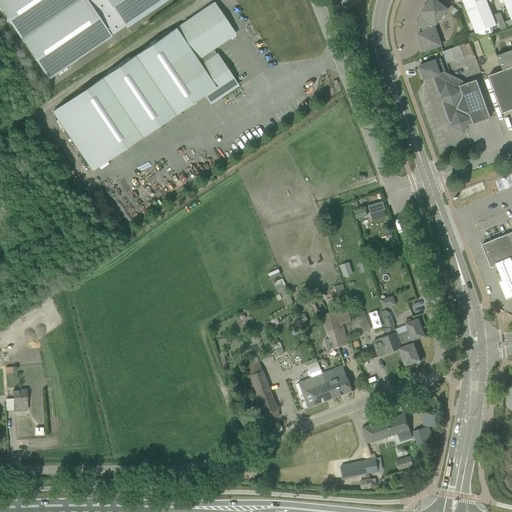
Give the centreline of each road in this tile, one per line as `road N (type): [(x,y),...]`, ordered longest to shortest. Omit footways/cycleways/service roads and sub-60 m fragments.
road 1 (unclassified): [(433,374),(229,462),(0,472)]
road 2 (primary): [(0,508),(238,511)]
road 3 (unclassified): [(392,191),(315,0)]
road 4 (unclassified): [(433,374),(437,325),(392,191)]
road 5 (tertiary): [(428,179),(382,53),(383,0)]
road 6 (tertiary): [(466,348),(443,511)]
road 7 (tertiary): [(463,511),(481,357)]
